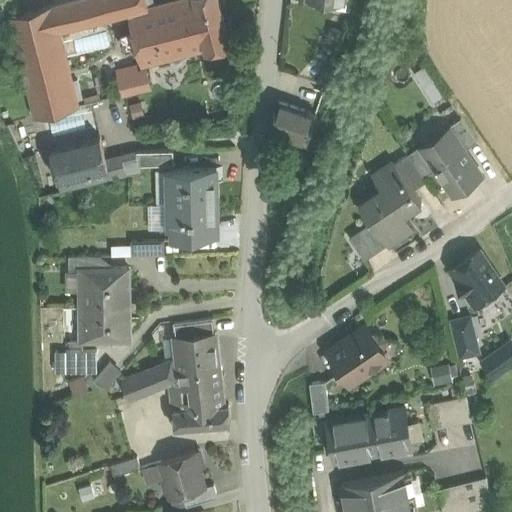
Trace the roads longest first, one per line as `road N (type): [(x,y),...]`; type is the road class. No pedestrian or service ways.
road 1 (residential): [(252,371),(277,0)]
road 2 (residential): [(252,371),(511,195)]
road 3 (residential): [(262,511),(252,371)]
